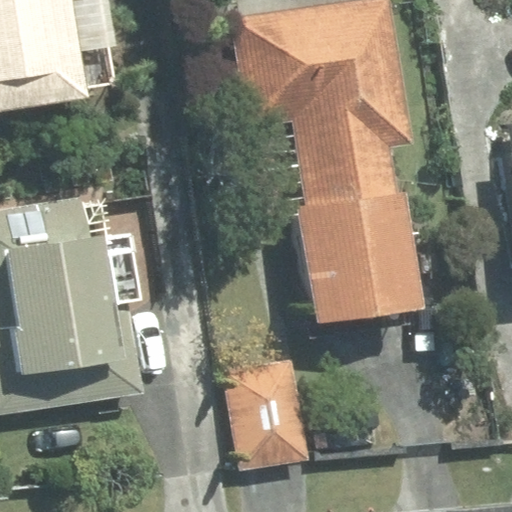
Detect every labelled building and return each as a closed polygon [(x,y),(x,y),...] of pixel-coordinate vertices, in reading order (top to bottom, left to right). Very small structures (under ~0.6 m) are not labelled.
[(0,0),(0,103),(51,96),(36,0),(0,0)] [(372,0),(327,0),(215,18),(234,130),(277,123),(291,206),(270,209),(289,325),(399,307),(372,148),(396,144),(372,0)] [(511,140),(489,143),(506,279),(511,278),(511,140)] [(71,197),(0,207),(0,413),(131,394),(107,236),(78,240),(71,197)] [(280,361),(210,372),(226,472),(297,460),(280,361)]
